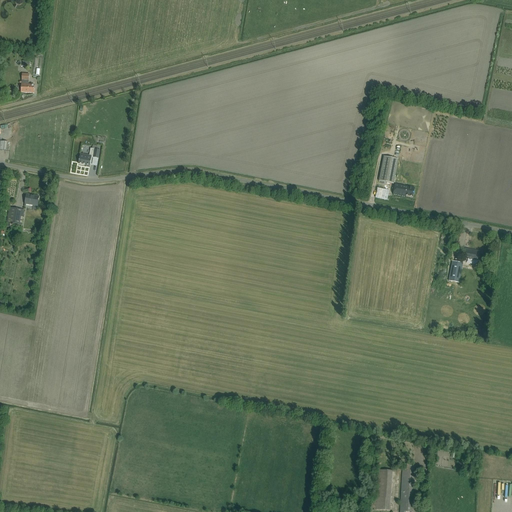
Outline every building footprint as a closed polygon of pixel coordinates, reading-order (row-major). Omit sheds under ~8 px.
[(21,92),(34,93),(34,85),(28,85),(29,75),(22,74),(21,92)] [(79,159),(78,164),(90,166),(92,157),(99,159),(100,154),(100,151),(100,150),(97,150),(92,149),(90,149),(89,155),(80,154),(79,159)] [(398,159),(384,157),(379,181),(394,184),(398,159)] [(380,183),(379,194),(391,195),(392,185),(380,183)] [(395,185),(393,194),(405,197),(405,195),(413,197),(414,190),(408,189),(408,187),(395,185)] [(26,200),(25,204),(33,205),(33,209),(37,210),(37,206),(38,201),(39,201),(39,200),(38,200),(39,197),(34,196),(34,197),(31,196),(26,195),(26,200)] [(24,210),(9,207),(6,226),(10,227),(11,223),(22,225),(24,210)] [(465,249),(464,254),(464,258),(478,261),(479,252),(475,251),(475,252),(472,252),(473,250),(465,249)] [(453,261),(449,281),(459,283),(462,263),(453,261)] [(414,464),(403,463),(402,471),(399,511),(405,511),(406,511),(411,511),(414,511),(418,465),(414,464)] [(376,500),(372,499),(371,509),(390,511),(390,506),(393,471),(378,470),(376,500)]
